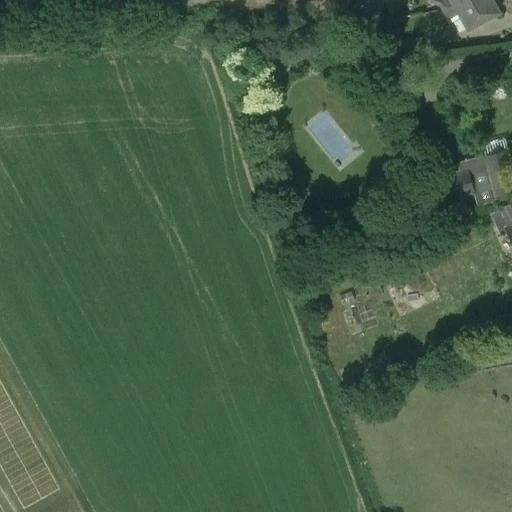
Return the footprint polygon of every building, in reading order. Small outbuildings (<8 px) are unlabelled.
[(165,0),(166,15),(349,12),(349,0),(165,0)] [(428,0),(432,7),(443,9),(460,0),(428,0)] [(499,12),(491,0),(460,0),(443,9),(448,17),(458,12),(468,29),(499,12)] [(398,57),(424,54),(422,40),(396,44),(398,57)] [(478,205),(497,200),(511,195),(511,166),(508,150),(485,157),(484,155),(457,162),(460,171),(430,179),(437,204),(475,194),(478,205)] [(502,240),(509,237),(511,242),(511,208),(492,218),(502,240)]
